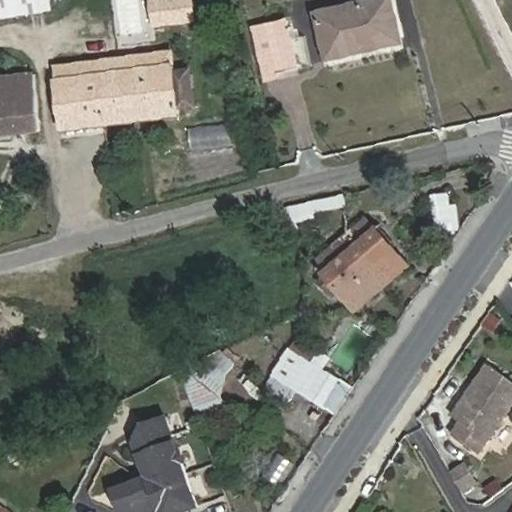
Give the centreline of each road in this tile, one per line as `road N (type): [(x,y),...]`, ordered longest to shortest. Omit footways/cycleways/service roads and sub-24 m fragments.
road 1 (residential): [(0,259),(497,141),(511,145)]
road 2 (tertiary): [(313,511),(511,212)]
road 3 (unknown): [(69,243),(45,53),(0,51)]
